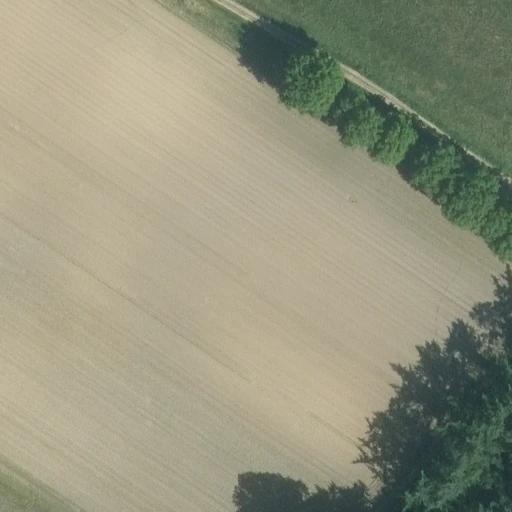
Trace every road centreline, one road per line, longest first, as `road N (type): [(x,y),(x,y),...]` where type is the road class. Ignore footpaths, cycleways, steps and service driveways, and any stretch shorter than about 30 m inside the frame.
road 1 (track): [(511,200),(197,0)]
road 2 (track): [(511,338),(370,511)]
